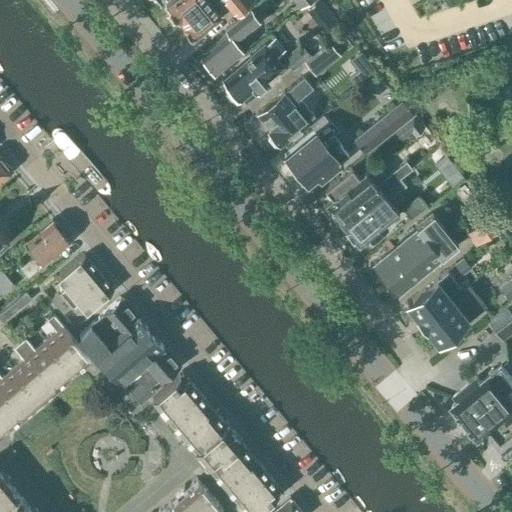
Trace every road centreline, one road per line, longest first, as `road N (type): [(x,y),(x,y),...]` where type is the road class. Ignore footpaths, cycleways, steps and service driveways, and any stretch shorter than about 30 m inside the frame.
road 1 (residential): [(395,391),(415,374),(104,0)]
road 2 (tertiary): [(395,391),(68,0)]
road 3 (residential): [(325,511),(0,125)]
road 4 (tertiary): [(495,511),(395,391)]
